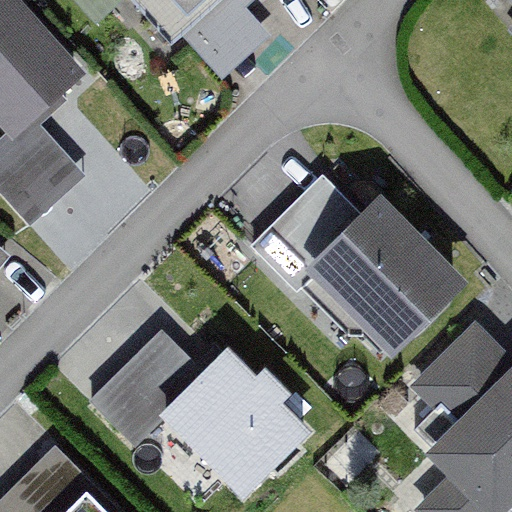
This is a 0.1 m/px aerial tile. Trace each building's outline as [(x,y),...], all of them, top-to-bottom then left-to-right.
[(219,0),(128,0),(169,45),(219,0)] [(10,4),(0,12),(0,109),(12,125),(70,77),(10,4)] [(323,268),(407,357),(468,299),(384,210),(323,268)] [(303,422),(228,344),(168,402),(243,479),(303,422)] [(437,511),(500,511),(511,500),(511,392),(471,352),(427,397),(445,414),(420,440),(465,484),(437,511)] [(113,511),(92,489),(68,511),(113,511)]
